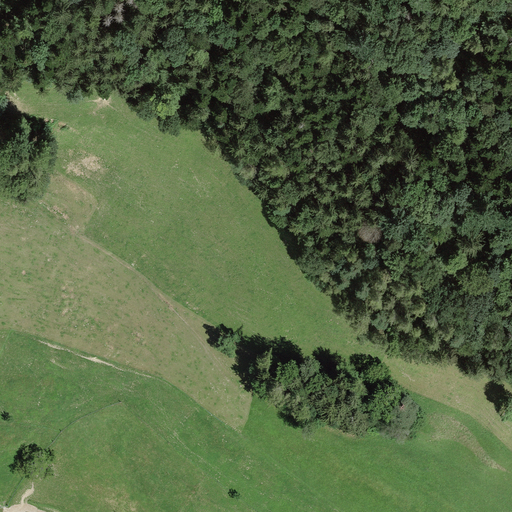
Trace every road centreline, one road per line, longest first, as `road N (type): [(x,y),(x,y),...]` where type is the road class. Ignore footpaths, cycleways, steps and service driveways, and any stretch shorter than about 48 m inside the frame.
road 1 (track): [(511,183),(433,151),(266,0)]
road 2 (track): [(0,83),(59,79),(137,91),(207,114)]
